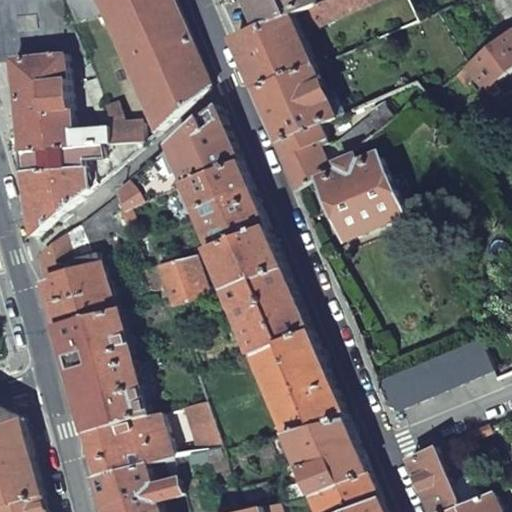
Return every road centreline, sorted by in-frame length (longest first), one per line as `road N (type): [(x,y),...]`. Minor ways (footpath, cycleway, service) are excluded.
road 1 (residential): [(199,0),(384,441)]
road 2 (secondary): [(49,384),(0,212)]
road 3 (residential): [(384,441),(407,442),(511,399)]
road 4 (secondary): [(84,511),(49,384)]
